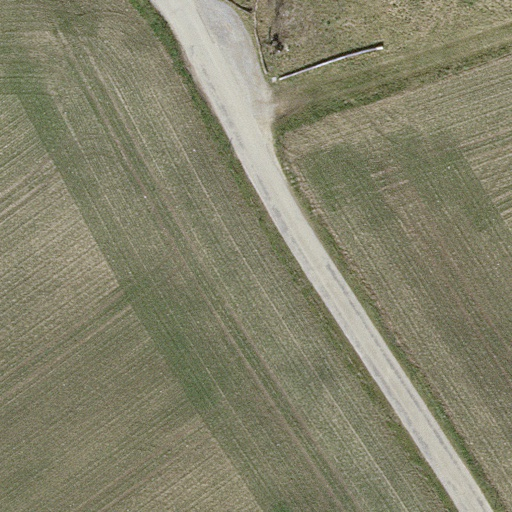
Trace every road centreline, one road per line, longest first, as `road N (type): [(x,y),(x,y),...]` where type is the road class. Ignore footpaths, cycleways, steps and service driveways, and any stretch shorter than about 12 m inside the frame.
road 1 (unclassified): [(475,511),(320,265),(171,0)]
road 2 (track): [(235,116),(511,30)]
